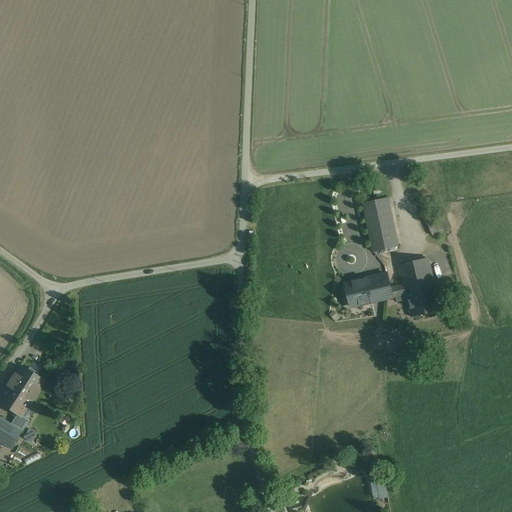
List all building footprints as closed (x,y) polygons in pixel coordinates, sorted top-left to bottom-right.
[(388,198),(363,204),(374,252),(398,247),(388,198)] [(445,210),(425,218),(432,234),(452,227),(445,210)] [(427,258),(400,265),(405,285),(407,294),(409,302),(412,318),(440,311),(427,258)] [(352,307),(407,294),(405,285),(390,288),(387,274),(346,284),(352,307)] [(43,381),(19,366),(0,396),(0,404),(9,410),(22,419),(27,422),(33,412),(26,408),(43,381)] [(69,420),(64,416),(60,422),(66,425),(69,420)] [(16,428),(0,418),(0,442),(10,449),(21,432),(16,428)] [(22,419),(16,428),(21,432),(27,422),(22,419)] [(35,433),(29,430),(24,438),(31,441),(35,433)]
